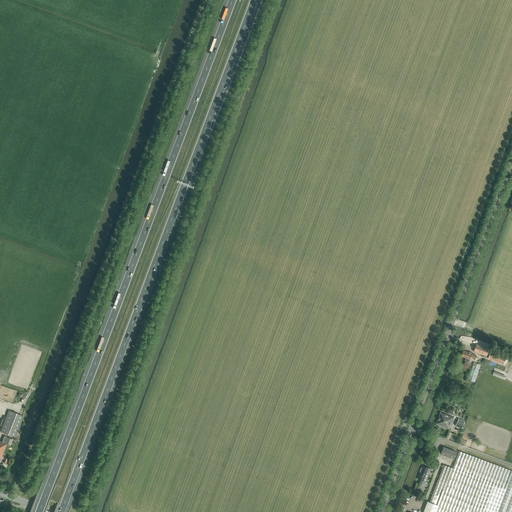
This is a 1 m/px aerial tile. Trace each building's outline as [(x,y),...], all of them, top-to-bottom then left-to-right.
[(487,357),(489,350),(476,345),(473,352),(487,357)] [(469,352),(464,350),(461,358),(465,359),(466,359),(465,361),(469,362),(470,360),(471,357),(475,359),(477,355),(472,354),(472,353),(469,352)] [(506,358),(491,352),(488,359),(504,364),(506,358)] [(481,365),(474,362),(468,380),(475,382),(481,365)] [(493,375),(505,379),(506,375),(495,371),(494,372),(493,375)] [(24,416),(9,410),(0,431),(16,437),(24,416)] [(449,429),(453,418),(440,413),(436,424),(449,429)] [(4,436),(2,442),(7,444),(10,445),(13,439),(4,436)] [(453,459),(456,452),(444,447),(441,455),(453,459)] [(511,511),(511,470),(460,451),(453,468),(444,465),(430,502),(428,501),(423,511),(511,511)] [(431,469),(423,466),(419,479),(426,482),(431,469)]
